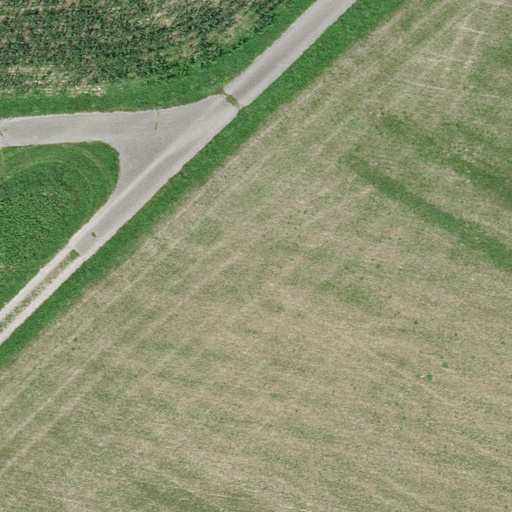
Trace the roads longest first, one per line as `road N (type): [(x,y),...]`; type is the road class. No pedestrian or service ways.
road 1 (track): [(228,113),(0,335)]
road 2 (track): [(228,113),(0,130)]
road 3 (track): [(348,0),(228,113)]
